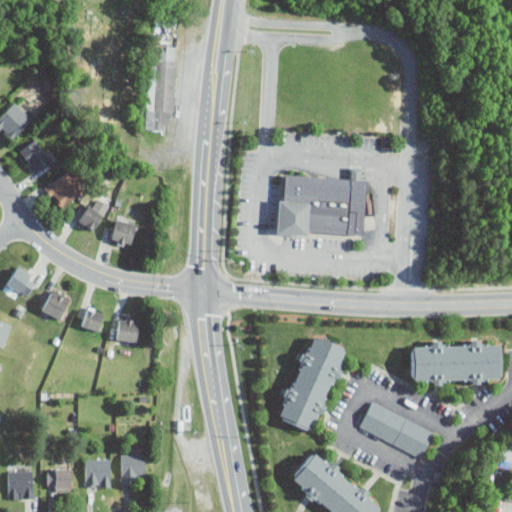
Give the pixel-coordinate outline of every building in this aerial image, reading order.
[(178,46),(151,45),(146,132),(180,134),(180,122),(174,121),(178,46)] [(0,128),(12,140),(33,119),(15,101),(0,116),(0,128)] [(51,163),(38,139),(20,148),(33,172),(51,163)] [(366,179),(359,178),(360,168),(351,167),(350,178),(282,174),(278,230),(362,236),(366,179)] [(45,189),(61,208),(84,189),(68,169),(45,189)] [(93,230),(103,213),(87,204),(77,221),(93,230)] [(130,246),(137,224),(118,218),(110,240),(130,246)] [(6,282),(25,296),(39,278),(20,264),(6,282)] [(73,297),(52,287),(41,310),(62,320),(73,297)] [(105,313),(87,306),(80,325),(98,332),(105,313)] [(139,319),(118,317),(116,340),(137,342),(139,319)] [(0,347),(2,348),(12,323),(0,318),(0,347)] [(277,417),(313,431),(346,348),(310,333),(277,417)] [(501,344),(411,342),(410,380),(500,381),(501,344)] [(359,425),(422,458),(435,432),(372,399),(359,425)] [(313,449),(288,480),(328,511),(377,511),(383,505),(313,449)] [(121,453),(121,485),(134,485),(134,475),(145,475),(145,453),(121,453)] [(110,457),(85,458),(85,487),(110,486),(110,457)] [(47,490),(71,490),(71,467),(47,467),(47,490)] [(33,470),(8,470),(8,497),(33,497),(33,470)]
